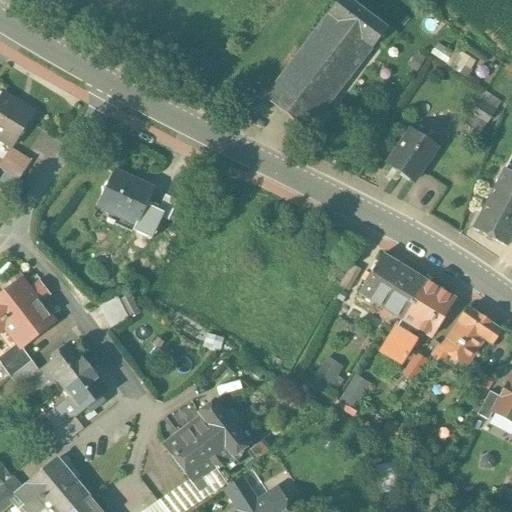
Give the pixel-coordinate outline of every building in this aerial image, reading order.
[(386,30),(347,0),(338,0),(317,29),(361,63),(386,30)] [(317,29),(264,99),(308,133),(361,63),(317,29)] [(480,99),(495,109),(500,102),(485,92),(480,99)] [(34,113),(3,93),(0,97),(0,141),(11,148),(11,149),(34,113)] [(495,109),(480,99),(471,113),(474,115),(486,123),(495,109)] [(486,123),(474,115),(468,125),(480,132),(486,123)] [(436,149),(409,130),(386,164),(401,174),(399,176),(409,183),(410,180),(414,183),(436,149)] [(11,149),(11,148),(0,165),(0,168),(5,172),(0,180),(0,181),(16,193),(22,183),(19,181),(31,161),(11,149)] [(511,172),(504,169),(488,200),(511,212),(511,172)] [(136,184),(115,174),(116,173),(113,171),(96,208),(137,226),(153,190),(137,182),(136,184)] [(165,196),(156,214),(169,220),(177,202),(165,196)] [(511,236),(511,212),(488,200),(473,230),(507,247),(511,236)] [(362,244),(327,225),(316,245),(351,264),(362,244)] [(425,282),(382,256),(359,294),(401,320),(425,282)] [(351,265),(339,286),(349,292),(361,271),(351,265)] [(20,280),(0,295),(0,331),(5,328),(8,332),(17,344),(18,344),(22,349),(55,324),(20,280)] [(454,300),(425,282),(401,320),(381,354),(399,365),(404,357),(405,358),(406,356),(406,355),(415,340),(409,337),(415,329),(431,338),(454,301),(454,300)] [(130,297),(120,302),(129,319),(139,314),(130,297)] [(118,298),(99,308),(110,329),(129,320),(118,298)] [(500,332),(468,309),(440,349),(450,356),(465,367),(484,340),(491,345),(500,332)] [(17,344),(0,357),(0,363),(0,364),(1,365),(10,378),(31,362),(22,349),(18,344),(17,344)] [(72,347),(66,351),(63,347),(42,363),(45,367),(56,383),(62,390),(62,389),(89,369),(72,347)] [(440,349),(438,348),(429,361),(441,369),(450,356),(440,349)] [(417,355),(403,375),(413,382),(427,362),(417,355)] [(342,367),(328,358),(317,375),(331,384),(335,377),(342,367)] [(32,362),(18,373),(25,382),(31,378),(39,372),(32,362)] [(0,364),(0,385),(10,378),(1,365),(0,364)] [(39,372),(31,378),(42,393),(56,383),(45,367),(39,372)] [(89,369),(62,389),(69,398),(81,413),(89,407),(92,411),(103,402),(100,398),(107,393),(89,369)] [(491,380),(482,374),(471,392),(480,397),(491,380)] [(511,375),(500,398),(491,413),(493,414),(511,423),(511,375)] [(356,376),(345,393),(358,402),(369,385),(356,376)] [(342,382),(335,377),(331,384),(337,388),(342,382)] [(489,392),(476,415),(489,421),(493,414),(491,413),(500,398),(489,392)] [(69,398),(55,410),(66,424),(81,413),(69,398)] [(214,399),(197,412),(200,416),(186,426),(218,467),(249,444),(214,399)] [(76,422),(60,434),(66,443),(82,430),(76,422)] [(218,467),(186,426),(162,444),(194,484),(218,467)] [(24,488),(14,496),(18,501),(27,511),(72,511),(90,498),(57,460),(24,488)] [(268,492),(254,469),(242,478),(256,500),(268,492)] [(14,476),(0,487),(0,511),(4,511),(18,501),(14,496),(24,488),(14,476)] [(242,478),(224,490),(238,511),(248,506),(256,500),(242,478)] [(160,508),(163,511),(183,511),(204,498),(194,484),(160,508)] [(256,500),(248,506),(251,511),(294,511),(278,485),(268,492),(256,500)] [(101,511),(90,498),(72,511),(101,511)] [(155,502),(141,511),(163,511),(160,508),(155,502)]
